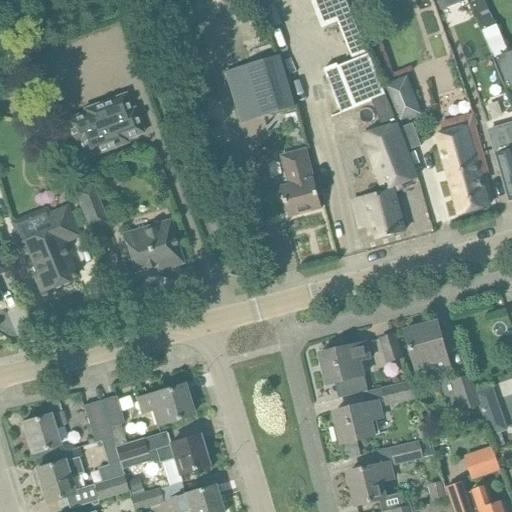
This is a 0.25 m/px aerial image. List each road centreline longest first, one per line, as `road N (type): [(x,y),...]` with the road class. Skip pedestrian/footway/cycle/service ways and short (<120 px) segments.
road 1 (tertiary): [(278,304),(511,241)]
road 2 (residential): [(511,275),(288,336)]
road 3 (tertiary): [(0,375),(207,321)]
road 4 (residential): [(264,511),(207,321)]
road 5 (residential): [(329,511),(288,336)]
